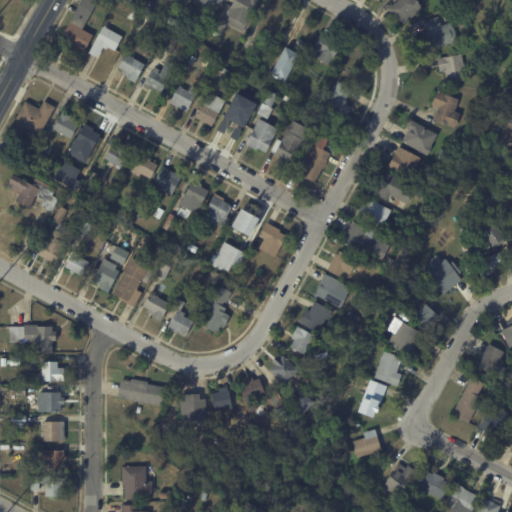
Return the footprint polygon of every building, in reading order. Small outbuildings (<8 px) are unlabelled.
[(72,12),(79,0),(91,0),(95,2),(79,29),(90,35),(81,52),(57,38),(72,12)] [(258,0),(245,25),(242,23),(240,28),(226,21),(228,17),(225,15),(232,0),(258,0)] [(391,14),(386,8),(395,0),(414,0),(421,9),(400,25),(391,14)] [(154,5),(160,7),(156,16),(150,14),(154,5)] [(132,9),(136,12),(131,20),(127,17),(132,9)] [(437,19),(439,26),(449,22),(457,40),(429,51),(419,23),(436,17),(437,19)] [(223,21),(226,22),(218,38),(211,35),(213,31),(219,19),(223,21)] [(187,25),(193,28),(191,30),(196,33),(193,39),(188,36),(189,35),(183,32),(187,25)] [(121,37),(113,51),(106,48),(105,50),(102,48),(96,58),(87,54),(101,27),(102,27),(103,26),(105,27),(105,28),(121,37)] [(311,49),(320,33),(339,44),(327,66),(314,58),(317,52),(311,49)] [(174,43),(167,55),(157,49),(164,37),(174,43)] [(285,82),(298,54),(283,46),(270,75),(285,82)] [(124,76),(120,74),(121,71),(116,68),(124,54),(144,65),(134,82),(124,76)] [(196,58),(188,70),(181,66),(188,54),(196,58)] [(437,66),(435,59),(460,54),(465,80),(445,83),(443,71),(437,72),(437,66)] [(173,67),(158,93),(151,89),(150,91),(146,89),(147,87),(142,84),(152,67),(159,71),(164,62),(173,67)] [(225,77),(220,74),(214,85),(206,80),(213,68),(219,72),(221,68),(228,72),(225,77)] [(349,89),(343,101),(346,103),(344,106),(348,108),(343,118),(323,108),(336,82),(349,89)] [(186,112),(169,103),(178,85),(181,87),(181,88),(188,91),(190,86),(197,90),(186,112)] [(259,117),(254,114),(260,103),(261,104),(268,91),(276,96),(269,108),(270,109),(264,119),(259,117)] [(455,103),(452,111),(458,114),(452,128),(431,119),(436,108),(429,105),(435,91),(456,100),(455,103)] [(215,97),(224,102),(209,128),(202,123),(201,125),(197,123),(198,121),(193,118),(206,95),(212,96),(215,97)] [(44,102),(53,108),(37,136),(12,122),(23,102),(37,110),(42,101),(44,102)] [(230,125),(228,124),(223,135),(214,131),(228,102),(248,113),(241,127),(233,123),(231,126),(230,125)] [(303,110),(297,121),(290,118),(296,106),(303,110)] [(60,113),(78,123),(69,139),(51,130),(60,113)] [(258,119),(276,129),(264,153),(256,149),(255,151),(244,145),(258,119)] [(402,140),(408,129),(404,127),(408,119),(436,135),(429,147),(431,147),(426,156),(401,142),(402,140)] [(308,129),(290,164),(274,155),(274,154),(270,151),(276,139),(281,142),(291,121),(308,129)] [(92,129),(93,130),(92,132),(99,136),(85,161),(69,152),(83,125),(92,129)] [(327,154),(312,183),(292,172),(302,155),(305,156),(308,151),(308,152),(318,134),(325,139),(319,150),(327,154)] [(120,143),(130,149),(119,170),(115,168),(116,166),(103,159),(110,146),(116,149),(119,143),(120,143)] [(42,146),(46,148),(40,159),(32,155),(39,144),(42,146)] [(408,178),(385,166),(396,146),(421,159),(418,166),(415,164),(408,178)] [(440,150),(445,153),(440,163),(435,160),(440,150)] [(147,158),(150,159),(149,161),(157,166),(149,179),(140,174),(138,177),(133,174),(134,171),(133,170),(141,156),(145,159),(146,157),(147,158)] [(511,184),(502,184),(504,166),(511,166),(511,184)] [(167,170),(180,178),(170,196),(151,185),(161,167),(167,170)] [(78,172),(84,175),(76,188),(69,184),(71,181),(68,180),(74,169),(78,172)] [(89,172),(97,176),(91,188),(83,183),(89,172)] [(378,182),(383,172),(406,184),(404,189),(411,193),(405,204),(388,195),(384,201),(372,195),(378,182)] [(49,213),(38,207),(41,200),(34,196),(27,210),(13,202),(17,195),(4,188),(11,175),(30,186),(33,179),(54,190),(51,197),(56,200),(49,213)] [(191,184),(195,186),(197,184),(201,186),(199,189),(207,193),(194,216),(189,213),(185,221),(175,215),(178,210),(176,209),(190,183),(191,184)] [(161,194),(156,204),(147,199),(152,189),(161,194)] [(511,219),(511,213),(496,213),(496,198),(511,198),(511,191),(511,219)] [(221,198),(224,200),(223,202),(229,205),(228,207),(230,209),(226,218),(230,220),(224,230),(218,227),(218,229),(200,219),(213,194),(221,198)] [(361,215),(357,213),(363,202),(364,203),(367,199),(390,211),(382,226),(361,215)] [(56,223),(50,220),(57,206),(66,211),(59,225),(56,223)] [(144,213),(141,219),(135,217),(140,207),(146,210),(144,213)] [(164,211),(159,219),(153,216),(158,208),(164,211)] [(251,217),(260,222),(246,248),(231,240),(245,213),(251,217)] [(168,214),(176,219),(168,232),(160,227),(168,214)] [(118,244),(117,247),(128,253),(122,265),(121,264),(119,268),(106,261),(113,248),(104,243),(116,220),(128,227),(118,244)] [(85,237),(78,234),(85,222),(91,226),(85,237)] [(346,232),(351,222),(382,239),(380,243),(388,247),(380,261),(368,254),(366,257),(340,243),(346,232)] [(267,223),(280,230),(279,233),(285,236),(274,257),(258,249),(263,238),(259,236),(265,223),(267,223)] [(500,239),(495,242),(496,246),(494,246),(501,265),(497,267),(498,270),(484,276),(479,263),(478,251),(483,249),(483,251),(489,248),(488,247),(486,248),(477,234),(492,225),(500,239)] [(53,230),(62,235),(59,242),(64,245),(54,264),(37,255),(46,239),(47,239),(52,229),(53,230)] [(141,241),(144,236),(149,239),(146,244),(141,241)] [(242,251),(223,241),(211,264),(231,274),(242,251)] [(189,243),(197,248),(194,253),(186,248),(189,243)] [(325,271),(338,251),(361,265),(356,272),(346,266),(338,278),(325,271)] [(79,257),(89,263),(81,276),(73,272),(72,274),(69,273),(70,271),(64,267),(72,254),(74,255),(76,252),(81,254),(79,257)] [(133,308),(118,300),(119,299),(112,295),(132,258),(149,268),(148,269),(153,272),(146,284),(142,281),(136,291),(141,293),(133,308)] [(388,258),(392,260),(388,270),(383,267),(388,258)] [(457,274),(455,276),(462,286),(456,290),(455,288),(451,291),(449,288),(441,294),(426,272),(443,260),(446,264),(450,262),(458,273),(457,274)] [(106,262),(110,264),(109,266),(118,272),(106,294),(97,288),(100,283),(93,279),(102,262),(103,263),(104,261),(106,262)] [(162,280),(155,275),(163,263),(170,268),(163,280),(162,280)] [(316,269),(323,273),(323,274),(349,288),(337,311),(310,297),(319,280),(312,276),(316,269)] [(231,293),(223,307),(226,309),(224,313),(229,316),(222,329),(218,326),(214,334),(201,327),(211,308),(208,307),(219,286),(231,293)] [(151,295),(155,297),(156,296),(158,297),(157,298),(169,304),(159,322),(151,318),(152,316),(146,313),(148,310),(143,307),(150,294),(151,295)] [(187,331),(184,336),(176,332),(175,334),(166,329),(175,313),(170,310),(177,299),(184,303),(179,311),(184,314),(182,317),(192,322),(187,331)] [(317,331),(315,334),(296,324),(304,310),(306,311),(311,302),(330,312),(325,321),(323,319),(317,331)] [(425,307),(437,318),(426,331),(411,318),(423,305),(425,307)] [(414,331),(420,335),(407,357),(386,344),(393,333),(389,330),(393,324),(396,326),(399,322),(414,331)] [(511,346),(508,348),(499,331),(511,324),(511,346)] [(52,328),(52,332),(55,332),(55,342),(51,342),(51,354),(36,354),(36,343),(9,342),(9,327),(23,327),(23,325),(40,326),(40,327),(52,327),(52,328)] [(305,331),(312,335),(301,355),(287,347),(292,339),(289,337),(295,326),(305,331)] [(497,379),(475,366),(488,345),(502,354),(498,360),(503,362),(500,367),(504,369),(497,379)] [(400,358),(394,373),(399,375),(394,387),(372,378),(383,351),(400,358)] [(297,370),(283,384),(268,370),(273,364),(270,361),(275,356),(278,359),(282,355),(297,370)] [(22,366),(7,366),(7,358),(22,357),(22,366)] [(56,366),(56,369),(62,369),(62,382),(41,382),(41,363),(56,363),(56,366)] [(258,379),(264,394),(242,402),(236,387),(245,384),(244,380),(251,377),(252,381),(258,379)] [(479,399),(466,424),(450,415),(469,378),(481,384),(475,397),(479,399)] [(144,382),(145,382),(145,385),(162,388),(159,407),(115,399),(119,380),(128,382),(128,379),(144,382)] [(387,387),(380,405),(376,404),(374,408),(375,409),(373,415),(371,414),(369,420),(356,415),(361,401),(362,401),(369,381),(387,387)] [(24,392),(25,396),(14,396),(14,399),(10,399),(10,387),(24,387),(24,392)] [(229,396),(231,408),(214,412),(210,394),(218,392),(218,389),(227,387),(229,396)] [(196,395),(198,395),(198,400),(205,400),(205,422),(179,422),(179,395),(187,395),(187,389),(194,389),(194,395),(196,395)] [(301,393),(312,402),(301,415),(290,405),(301,392),(301,393)] [(63,400),(63,406),(59,406),(59,413),(37,413),(36,393),(59,393),(59,398),(62,398),(63,400)] [(275,410),(281,406),(290,419),(280,426),(271,412),(275,410)] [(485,433),(477,428),(485,412),(489,414),(493,407),(509,415),(505,422),(508,424),(500,441),(485,433)] [(23,422),(23,426),(8,426),(8,416),(23,416),(23,422)] [(61,429),(61,442),(39,442),(39,423),(61,423),(61,429)] [(199,430),(198,444),(186,443),(187,429),(199,430)] [(374,430),(379,445),(381,444),(382,451),(356,459),(351,442),(363,438),(362,433),(374,430)] [(48,452),(63,452),(63,458),(66,458),(66,462),(63,462),(63,471),(42,471),(42,473),(31,473),(32,468),(39,468),(40,452),(48,452)] [(380,489),(397,464),(404,469),(406,467),(414,472),(394,499),(380,489)] [(143,467),(143,483),(149,483),(150,499),(122,500),(122,485),(120,485),(119,467),(143,467)] [(170,479),(170,484),(156,484),(156,470),(170,470),(170,479)] [(424,471),(431,476),(432,473),(443,480),(442,482),(448,485),(439,502),(413,487),(422,471),(424,471)] [(63,480),(63,488),(61,488),(61,499),(44,498),(44,485),(40,485),(40,491),(30,491),(30,477),(50,477),(50,479),(63,480)] [(469,494),(474,497),(468,507),(471,509),(469,511),(436,511),(446,495),(448,496),(454,486),(469,494)] [(187,502),(184,509),(175,505),(178,498),(187,502)] [(490,503),(492,504),(491,505),(498,508),(496,511),(474,511),(480,500),(486,502),(487,502),(490,503)] [(237,511),(242,503),(260,511),(237,511)]
